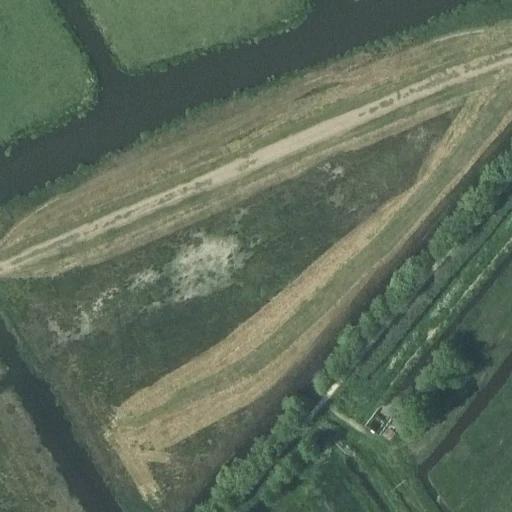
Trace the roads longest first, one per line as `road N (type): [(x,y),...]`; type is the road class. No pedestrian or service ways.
road 1 (track): [(0,268),(511,60)]
road 2 (track): [(359,427),(511,243)]
